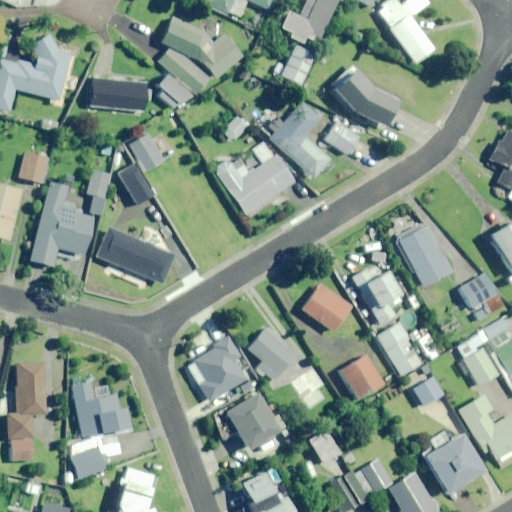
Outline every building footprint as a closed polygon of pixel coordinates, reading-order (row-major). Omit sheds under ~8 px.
[(232,0),(205,0),(203,3),(225,14),(232,0)] [(242,0),(265,10),(269,0),(242,0)] [(286,13),(278,29),(289,34),(287,39),(299,44),(302,37),(314,43),(334,1),(337,2),(337,0),(313,0),(303,22),(286,13)] [(424,5),(420,0),(404,0),(396,7),(391,0),(385,0),(377,6),(384,15),(377,20),(411,65),(430,50),(406,18),(424,5)] [(207,80),(175,53),(176,52),(194,61),(211,78),(240,57),(222,38),(200,28),(199,31),(169,19),(159,45),(166,48),(154,62),(193,95),(207,80)] [(75,79),(62,76),(68,54),(55,51),(46,35),(28,46),(34,55),(31,67),(1,60),(0,59),(0,112),(6,113),(11,90),(56,101),(60,88),(72,91),(75,79)] [(310,56),(291,46),(281,67),(275,64),(270,74),(296,86),(310,56)] [(367,89),(348,70),(328,90),(347,112),(380,129),(393,103),(367,89)] [(144,84),(90,79),(87,108),(141,113),(144,84)] [(316,120),(298,104),(266,140),(310,179),(326,161),(300,138),(316,120)] [(244,128),(234,118),(219,132),(229,142),(244,128)] [(356,138),(332,123),(321,141),(344,156),(356,138)] [(505,198),(511,201),(511,198),(511,134),(506,131),(499,144),(495,142),(486,160),(503,168),(494,184),(508,191),(505,198)] [(159,163),(143,136),(124,147),(140,174),(159,163)] [(270,158),(260,143),(250,150),(260,165),(246,175),(233,158),(212,173),(243,216),(291,182),(273,156),(270,158)] [(45,159),(24,153),(17,179),(38,185),(45,159)] [(150,197),(131,163),(114,173),(133,206),(150,197)] [(107,173),(89,169),(84,195),(101,199),(107,173)] [(81,256),(90,218),(77,214),(79,208),(61,204),(65,188),(46,184),(26,262),(50,268),(54,250),(81,256)] [(19,191),(0,186),(0,240),(6,242),(19,191)] [(511,219),(485,237),(509,274),(502,278),(507,287),(511,283),(511,219)] [(444,275),(420,228),(395,241),(419,288),(444,275)] [(128,273),(124,281),(143,289),(146,281),(159,286),(171,257),(105,229),(93,258),(128,273)] [(360,265),(376,262),(376,264),(384,263),(384,261),(382,252),(358,256),(360,265)] [(362,270),(348,278),(377,326),(391,317),(386,309),(398,302),(381,273),(368,280),(362,270)] [(470,310),(471,309),(472,310),(477,307),(476,306),(480,303),(488,317),(501,309),(492,296),(479,274),(456,288),(470,310)] [(348,308),(316,285),(298,311),(330,333),(348,308)] [(411,295),(403,299),(410,311),(418,308),(411,295)] [(480,309),(470,314),(475,323),(485,317),(480,309)] [(396,323),(393,325),(372,337),(396,377),(417,365),(403,343),(406,341),(396,323)] [(511,336),(511,337),(506,328),(484,340),(511,389),(511,336)] [(258,363),(254,367),(251,370),(259,378),(262,375),(269,382),(292,359),(262,331),(244,349),(258,363)] [(437,356),(424,334),(413,341),(425,363),(437,356)] [(478,350),(456,364),(464,377),(467,375),(475,387),(494,376),(478,350)] [(380,386),(361,354),(335,370),(354,401),(380,386)] [(29,416),(42,415),(42,362),(14,363),(14,414),(6,414),(6,440),(6,439),(7,462),(29,462),(29,439),(29,416)] [(324,386),(310,368),(289,383),(308,410),(323,399),(318,391),(324,386)] [(440,394),(429,376),(408,389),(420,408),(440,394)] [(91,399),(88,384),(68,389),(80,439),(125,429),(121,410),(118,411),(114,393),(91,399)] [(215,405),(205,390),(195,396),(205,411),(215,405)] [(274,433),(252,396),(222,414),(243,451),(274,433)] [(488,410),(480,396),(455,411),(480,453),(485,451),(492,461),(511,449),(511,419),(509,414),(489,426),(482,414),(488,410)] [(230,434),(219,416),(208,422),(219,441),(230,434)] [(287,428),(278,433),(286,448),(295,443),(287,428)] [(338,453),(324,433),(307,445),(320,465),(338,453)] [(456,437),(445,444),(432,452),(429,447),(417,455),(442,496),(479,474),(456,437)] [(102,470),(94,446),(67,456),(75,480),(102,470)] [(360,492),(368,487),(372,494),(388,484),(378,468),(373,460),(349,475),(360,492)] [(312,476),(306,462),(299,465),(305,479),(312,476)] [(119,485),(117,490),(113,502),(113,511),(149,511),(148,508),(140,511),(144,498),(151,476),(134,471),(124,468),(121,479),(117,478),(116,484),(119,485)] [(267,490),(258,474),(235,485),(244,506),(247,511),(295,511),(281,483),(268,490),(267,490)] [(343,511),(363,501),(347,474),(327,486),(342,511),(343,511)] [(432,511),(410,474),(384,490),(397,511),(432,511)] [(37,486),(24,483),(21,494),(35,497),(37,486)]
